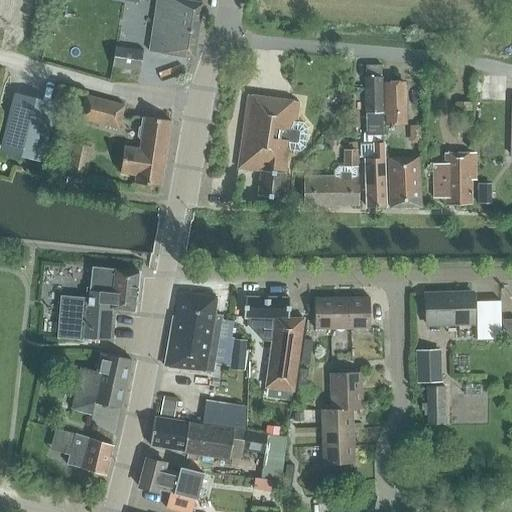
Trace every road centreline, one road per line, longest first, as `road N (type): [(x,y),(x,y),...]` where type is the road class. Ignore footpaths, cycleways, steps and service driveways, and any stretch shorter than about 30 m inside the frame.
road 1 (residential): [(511,72),(240,42),(218,32)]
road 2 (residential): [(418,511),(386,503),(384,485),(399,408),(395,278)]
road 3 (secondary): [(162,281),(218,32)]
road 4 (secondary): [(113,511),(162,281)]
road 5 (residential): [(395,278),(162,281)]
